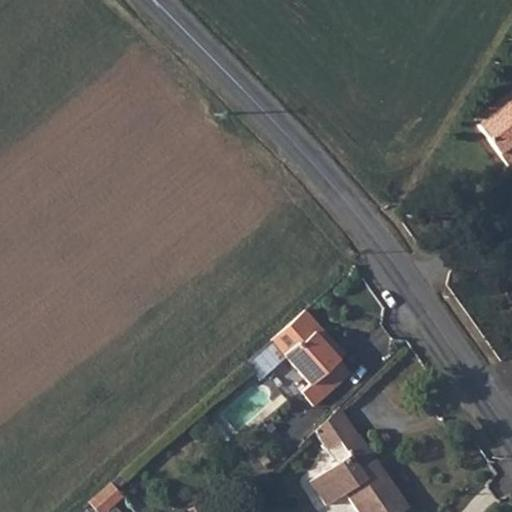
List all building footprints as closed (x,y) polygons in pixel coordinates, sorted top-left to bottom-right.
[(511,159),(511,100),(475,126),(503,166),(511,159)] [(316,334),(323,329),(306,310),(272,338),(309,381),(301,389),(313,403),(349,372),(340,361),(316,334)] [(346,356),(323,329),(316,334),(340,361),(346,356)] [(328,511),(333,511),(348,500),(357,511),(406,511),(411,509),(396,489),(331,413),(309,438),(326,457),(336,449),(349,462),(312,492),(328,511)] [(91,503),(99,511),(102,511),(122,494),(112,484),(91,503)]
